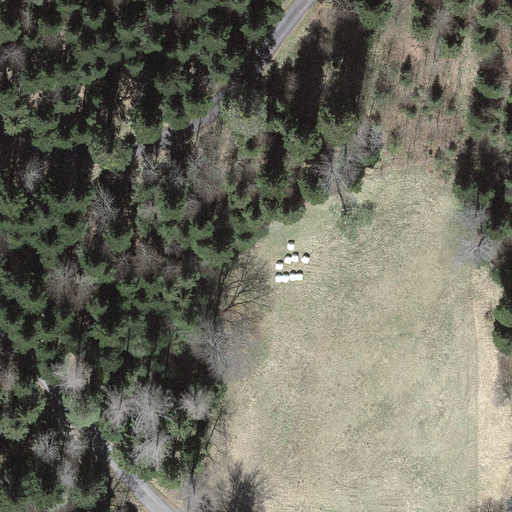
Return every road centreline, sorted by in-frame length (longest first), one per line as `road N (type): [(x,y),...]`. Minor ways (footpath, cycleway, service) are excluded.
road 1 (unclassified): [(313,0),(239,86),(177,134),(109,151),(0,135)]
road 2 (unclassified): [(0,324),(137,475),(185,511)]
